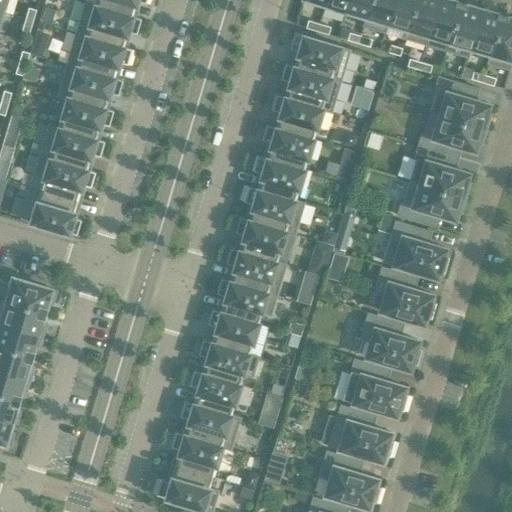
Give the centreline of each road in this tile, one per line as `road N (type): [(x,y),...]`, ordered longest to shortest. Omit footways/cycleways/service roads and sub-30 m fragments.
road 1 (residential): [(395,511),(511,133)]
road 2 (residential): [(188,293),(276,0)]
road 3 (tertiary): [(229,0),(148,281)]
road 4 (residential): [(177,0),(99,265)]
road 5 (residential): [(99,265),(23,501)]
road 6 (tertiary): [(148,281),(80,511)]
road 7 (residential): [(124,511),(188,293)]
